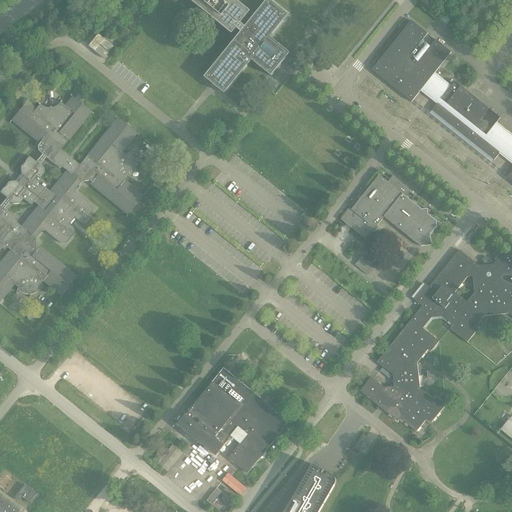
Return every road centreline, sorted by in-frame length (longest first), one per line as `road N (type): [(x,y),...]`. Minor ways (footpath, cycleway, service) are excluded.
road 1 (unclassified): [(29,377),(209,155),(69,43),(51,46),(0,85)]
road 2 (unclassified): [(335,393),(480,205)]
road 3 (unclassified): [(246,320),(395,136)]
road 4 (unclassified): [(132,460),(246,320)]
road 5 (unclassified): [(395,136),(347,95),(345,84),(409,4)]
road 6 (unclassified): [(237,511),(335,393)]
road 7 (unclassified): [(434,481),(423,462),(335,393)]
road 8 (unclassified): [(132,460),(29,377)]
